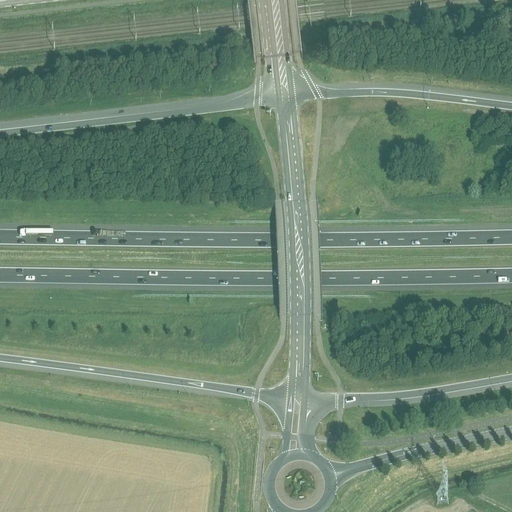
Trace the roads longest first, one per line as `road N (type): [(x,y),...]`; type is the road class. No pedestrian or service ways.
road 1 (motorway): [(511,238),(0,240)]
road 2 (motorway): [(0,278),(511,278)]
road 3 (primary): [(298,399),(296,197),(285,96)]
road 4 (motorway): [(0,358),(298,399)]
road 5 (motorway): [(285,96),(0,134)]
road 6 (motorway): [(511,106),(367,92),(285,96)]
road 7 (motorway): [(298,399),(413,395),(511,378)]
road 8 (tertiary): [(332,477),(511,434)]
